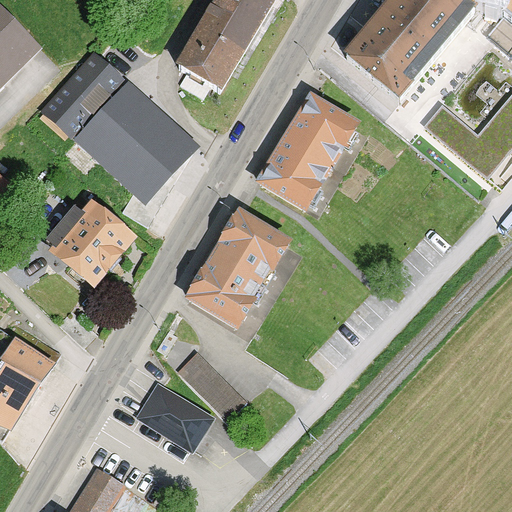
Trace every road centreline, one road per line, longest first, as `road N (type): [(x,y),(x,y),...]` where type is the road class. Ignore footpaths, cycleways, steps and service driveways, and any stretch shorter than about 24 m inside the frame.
road 1 (residential): [(511,196),(236,484),(190,484),(80,415)]
road 2 (tertiary): [(80,415),(324,0)]
